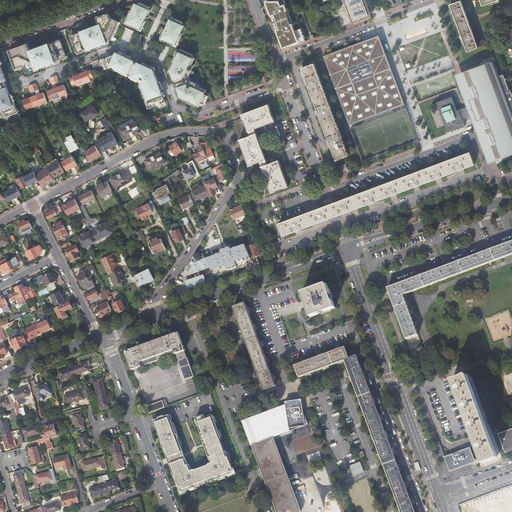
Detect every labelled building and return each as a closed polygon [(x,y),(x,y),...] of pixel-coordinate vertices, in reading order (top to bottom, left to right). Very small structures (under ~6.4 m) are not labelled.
[(284,0),(264,0),(284,50),(306,42),(301,29),(295,31),(284,0)] [(345,0),(354,23),(372,17),(365,0),(324,0),(324,1),(326,0),(345,0)] [(451,4),(462,35),(464,40),(466,45),(468,52),(479,48),(461,1),(451,4)] [(150,7),(140,2),(138,6),(135,4),(127,22),(129,23),(128,24),(131,25),(137,29),(140,30),(140,28),(142,29),(143,26),(146,19),(148,15),(149,13),(150,11),(148,10),(149,8),(150,7)] [(87,30),(86,30),(90,37),(95,44),(97,46),(103,44),(108,42),(108,41),(110,40),(111,39),(112,40),(115,35),(114,34),(117,26),(118,27),(120,22),(111,17),(110,14),(102,17),(102,16),(98,17),(99,18),(98,18),(100,25),(96,26),(96,27),(87,30)] [(184,22),(173,17),(172,19),(171,21),(170,20),(169,24),(167,28),(162,38),(163,38),(163,40),(165,41),(172,44),(174,45),(175,43),(177,44),(178,43),(182,33),(185,27),(184,26),(182,26),(184,22)] [(75,35),(71,37),(73,42),(73,43),(74,42),(76,46),(75,47),(77,53),(81,51),(81,52),(85,50),(88,49),(88,50),(94,48),(97,46),(95,44),(90,37),(86,30),(82,32),(82,33),(79,34),(78,33),(75,34),(75,35)] [(378,37),(326,56),(351,124),(403,104),(378,37)] [(11,51),(9,52),(10,53),(16,68),(18,68),(18,69),(21,68),(21,66),(24,65),(24,66),(28,67),(34,64),(35,64),(37,69),(42,67),(51,64),(56,62),(56,61),(59,59),(60,60),(63,59),(63,58),(67,57),(64,51),(62,47),(63,47),(63,46),(61,41),(57,42),(57,41),(53,43),(50,45),(50,44),(44,46),(45,47),(36,50),(35,49),(31,51),(29,44),(28,45),(27,44),(24,45),(24,46),(14,50),(14,48),(11,50),(11,51)] [(175,56),(172,63),(173,64),(171,67),(173,68),(171,73),(173,81),(174,80),(177,87),(176,87),(179,95),(184,97),(183,99),(186,101),(196,106),(197,105),(199,106),(200,104),(201,102),(204,103),(205,104),(209,95),(207,90),(201,87),(196,85),(197,83),(192,81),(190,75),(190,74),(192,70),(190,69),(192,64),(195,58),(194,57),(192,56),(193,54),(181,49),(179,52),(178,54),(177,53),(175,56)] [(119,53),(104,58),(110,67),(113,66),(120,70),(120,71),(123,72),(135,63),(132,61),(129,60),(130,58),(123,55),(119,53)] [(103,58),(93,62),(95,67),(105,63),(107,69),(110,67),(104,58),(103,59),(103,58)] [(437,103),(448,132),(465,126),(463,119),(477,113),(495,161),(511,154),(511,94),(510,89),(509,90),(503,74),(499,76),(493,61),(462,72),(474,104),(457,110),(452,97),(437,103)] [(143,62),(142,66),(143,64),(150,67),(154,69),(154,71),(156,70),(155,67),(143,62)] [(139,65),(135,63),(123,72),(128,74),(132,76),(140,80),(140,82),(142,86),(145,94),(145,95),(148,103),(150,108),(165,102),(163,96),(162,92),(161,90),(158,82),(154,71),(154,69),(150,67),(143,64),(142,66),(139,65)] [(349,156),(315,63),(302,68),(329,140),(336,160),(349,156)] [(74,76),(70,77),(73,85),(94,77),(91,70),(88,71),(88,70),(73,76),(74,76)] [(54,76),(50,78),(53,84),(53,85),(60,82),(57,75),(54,76)] [(33,84),(29,86),(32,92),(39,90),(37,83),(33,84)] [(8,96),(4,84),(0,86),(0,111),(4,116),(9,124),(14,122),(14,123),(22,120),(20,116),(21,115),(19,113),(20,112),(18,109),(16,109),(14,104),(15,103),(15,101),(16,101),(14,99),(14,98),(15,97),(12,95),(12,94),(11,95),(8,96)] [(65,84),(51,89),(55,100),(68,94),(65,84)] [(44,92),(30,97),(34,107),(48,102),(44,92)] [(94,104),(80,113),(86,122),(100,113),(94,104)] [(245,113),(242,114),(250,135),(240,139),(249,166),(260,162),(271,193),(289,186),(279,160),(268,164),(255,129),(275,121),(269,104),(245,113)] [(106,116),(101,120),(106,128),(111,125),(106,116)] [(129,125),(121,130),(126,139),(141,132),(137,123),(130,126),(129,125)] [(113,133),(98,141),(104,151),(118,144),(113,133)] [(79,147),(72,136),(68,139),(69,141),(66,143),(71,152),(79,147)] [(177,142),(170,146),(175,155),(182,150),(180,146),(181,145),(179,143),(178,143),(177,142)] [(207,142),(201,142),(203,147),(208,158),(213,155),(207,142)] [(200,152),(193,155),(195,159),(196,158),(198,162),(203,160),(207,158),(202,146),(200,143),(197,145),(198,148),(199,149),(198,149),(200,152)] [(101,154),(95,145),(83,153),(88,162),(101,154)] [(154,156),(145,161),(150,170),(165,162),(160,152),(153,155),(154,156)] [(470,152),(335,202),(340,214),(475,164),(470,152)] [(73,155),(63,161),(68,170),(78,164),(73,155)] [(65,172),(59,161),(48,167),(51,172),(53,177),(60,173),(60,174),(65,172)] [(339,172),(349,169),(346,163),(337,167),(339,172)] [(48,167),(47,165),(43,167),(43,169),(44,170),(36,174),(37,177),(43,173),(44,174),(49,183),(55,179),(54,178),(53,177),(51,172),(48,167)] [(192,167),(183,171),(187,179),(196,175),(192,167)] [(224,167),(216,171),(220,179),(228,176),(224,167)] [(120,174),(112,178),(117,188),(132,180),(126,169),(120,173),(120,174)] [(43,173),(37,177),(43,186),(46,184),(48,183),(49,183),(44,174),(43,173)] [(17,178),(14,180),(17,187),(19,190),(28,185),(24,176),(18,179),(17,178)] [(213,189),(218,187),(214,178),(204,182),(210,196),(216,194),(213,189)] [(113,191),(107,181),(103,183),(103,184),(97,188),(102,196),(113,191)] [(157,203),(171,199),(169,194),(171,193),(169,185),(153,189),(157,203)] [(198,189),(202,198),(205,196),(205,197),(209,195),(205,186),(198,189)] [(17,187),(4,193),(8,201),(22,195),(19,190),(17,187)] [(198,201),(202,198),(198,189),(194,191),(198,201)] [(96,198),(92,190),(79,196),(83,204),(96,198)] [(190,195),(179,200),(182,207),(185,212),(195,206),(190,195)] [(63,205),(66,211),(68,215),(80,208),(75,198),(71,200),(71,201),(68,203),(63,205)] [(157,210),(152,200),(148,202),(137,208),(143,219),(148,217),(147,216),(154,213),(154,212),(157,210)] [(246,214),(241,202),(237,204),(238,205),(235,206),(229,209),(234,219),(246,214)] [(329,204),(324,206),(328,219),(333,217),(340,214),(335,202),(329,204)] [(50,211),(47,213),(49,218),(57,214),(63,212),(59,205),(57,205),(52,207),(49,208),(50,211)] [(328,219),(324,206),(279,223),(283,235),(328,219)] [(185,212),(182,207),(178,209),(185,224),(190,222),(185,212)] [(20,224),(25,236),(33,232),(31,228),(33,228),(29,220),(26,221),(24,219),(19,222),(20,224)] [(55,226),(54,228),(60,239),(69,234),(62,220),(56,223),(57,225),(55,226)] [(99,240),(113,232),(108,221),(104,223),(104,222),(100,224),(100,225),(97,227),(94,229),(99,240)] [(180,228),(172,231),(173,232),(171,232),(173,235),(174,235),(177,242),(180,240),(184,239),(180,228)] [(82,234),(79,236),(84,247),(99,240),(94,229),(90,231),(90,230),(86,232),(86,231),(82,233),(82,234)] [(5,233),(0,235),(0,246),(10,242),(5,233)] [(158,251),(159,251),(158,249),(166,246),(162,238),(158,240),(157,237),(149,241),(154,253),(155,253),(155,254),(159,252),(158,251)] [(426,353),(404,294),(511,254),(511,240),(388,287),(415,358),(426,353)] [(67,248),(66,249),(69,256),(70,255),(73,260),(80,257),(77,252),(79,251),(76,244),(73,246),(70,241),(65,244),(67,248)] [(221,252),(206,258),(211,267),(214,275),(219,273),(219,274),(229,271),(229,270),(237,266),(238,267),(248,264),(247,263),(253,261),(245,243),(231,248),(230,244),(219,248),(221,252)] [(258,243),(248,248),(253,258),(261,254),(258,248),(260,247),(258,243)] [(37,246),(32,249),(36,257),(41,254),(40,253),(42,252),(43,250),(42,248),(41,247),(40,245),(37,246)] [(36,257),(32,249),(27,251),(31,259),(36,257)] [(22,260),(19,253),(16,255),(16,256),(13,258),(13,259),(11,260),(10,259),(9,260),(9,261),(8,262),(12,270),(18,267),(19,266),(18,264),(19,263),(19,261),(22,260)] [(107,270),(109,273),(110,273),(118,269),(116,266),(116,265),(115,261),(116,261),(112,253),(102,258),(107,269),(107,270)] [(188,275),(211,267),(206,258),(206,257),(205,257),(200,259),(194,261),(187,272),(188,275)] [(8,272),(12,270),(8,262),(2,265),(5,269),(6,269),(8,272)] [(123,274),(120,268),(118,269),(110,273),(116,285),(119,284),(121,287),(127,284),(125,280),(125,281),(123,277),(122,274),(123,274)] [(149,268),(135,275),(140,285),(149,280),(150,281),(154,279),(149,268)] [(43,274),(38,277),(40,282),(44,279),(48,286),(57,281),(53,272),(44,276),(43,274)] [(80,280),(88,277),(85,272),(78,276),(80,280)] [(203,273),(185,280),(187,287),(206,281),(203,273)] [(94,289),(88,277),(80,280),(83,285),(85,284),(89,291),(94,289)] [(311,316),(336,308),(327,283),(303,292),(311,316)] [(23,284),(19,286),(24,296),(26,300),(37,295),(36,293),(34,288),(33,286),(28,288),(27,287),(25,288),(23,284)] [(10,295),(10,296),(13,302),(17,299),(19,303),(23,304),(27,302),(26,300),(24,296),(19,286),(15,288),(17,292),(14,293),(10,295)] [(96,289),(87,294),(89,298),(93,296),(94,299),(99,296),(98,294),(98,293),(96,289)] [(62,305),(66,303),(60,291),(51,295),(57,307),(62,305)] [(121,299),(113,303),(118,312),(126,308),(121,299)] [(57,307),(55,308),(61,318),(65,316),(67,315),(65,311),(72,307),(70,302),(62,306),(62,305),(57,307)] [(108,302),(102,304),(106,312),(112,309),(108,302)] [(234,307),(265,391),(277,386),(245,302),(234,307)] [(106,312),(102,304),(97,307),(101,315),(106,312)] [(19,315),(8,320),(9,323),(21,318),(19,315)] [(47,320),(38,325),(42,333),(51,328),(47,320)] [(37,323),(26,329),(28,334),(31,339),(35,338),(34,336),(37,335),(42,333),(38,325),(37,323)] [(22,333),(16,336),(17,338),(22,348),(26,346),(24,343),(26,341),(22,333)] [(196,379),(180,334),(127,353),(133,372),(178,356),(187,382),(196,379)] [(18,350),(22,348),(17,338),(13,340),(13,341),(11,342),(14,348),(16,347),(18,350)] [(345,347),(296,365),(300,377),(345,360),(346,360),(350,358),(345,347)] [(350,358),(346,360),(402,511),(415,511),(357,355),(350,358)] [(75,375),(89,369),(86,361),(80,363),(77,364),(72,367),(75,375)] [(61,380),(75,375),(72,367),(58,372),(61,380)] [(474,439),(476,445),(481,460),(482,462),(498,456),(489,434),(489,432),(467,373),(451,379),(473,439),(474,439)] [(93,380),(96,394),(105,392),(101,378),(93,380)] [(43,393),(51,391),(48,381),(35,384),(39,399),(45,397),(43,393)] [(17,402),(25,398),(31,395),(27,387),(13,394),(17,402)] [(66,404),(84,399),(82,390),(63,395),(66,404)] [(108,406),(105,392),(96,394),(100,408),(108,406)] [(17,402),(13,394),(10,395),(14,404),(16,413),(17,417),(21,416),(20,413),(21,413),(20,410),(19,405),(26,402),(25,398),(17,402)] [(11,404),(7,406),(9,410),(12,409),(13,413),(16,413),(14,404),(10,395),(8,396),(11,404)] [(0,409),(7,406),(11,404),(8,396),(0,400),(0,409)] [(289,401),(243,418),(253,445),(310,424),(300,397),(289,401)] [(146,406),(148,413),(165,407),(163,400),(146,406)] [(72,414),(75,429),(84,427),(80,412),(80,410),(71,412),(72,414)] [(183,452),(178,439),(179,438),(178,434),(177,435),(169,414),(154,419),(161,438),(162,438),(163,442),(162,443),(165,450),(166,450),(169,457),(183,452)] [(185,459),(171,464),(174,471),(173,471),(180,492),(182,493),(199,486),(198,484),(214,478),(215,481),(232,474),(234,472),(226,452),(224,453),(220,439),(221,439),(213,415),(206,418),(205,416),(196,419),(199,427),(198,427),(201,437),(202,436),(212,464),(209,465),(208,466),(195,471),(194,470),(190,472),(185,459)] [(0,419),(0,424),(3,435),(11,433),(7,418),(6,418),(0,419)] [(44,432),(47,446),(48,449),(51,448),(54,448),(52,442),(51,442),(50,439),(57,437),(54,424),(44,427),(46,432),(44,432)] [(24,429),(25,433),(26,437),(40,434),(38,425),(24,429)] [(511,429),(499,434),(499,436),(504,449),(511,446),(511,429)] [(7,449),(8,449),(11,448),(14,447),(13,442),(11,433),(3,435),(7,449)] [(81,450),(89,448),(86,433),(77,435),(81,450)] [(120,453),(119,447),(118,444),(117,438),(111,440),(109,441),(108,441),(112,455),(120,453)] [(277,511),(300,511),(273,438),(253,445),(277,511)] [(469,447),(444,456),(449,470),(453,469),(454,468),(474,461),(469,447)] [(34,448),(31,449),(28,450),(32,465),(41,462),(37,448),(34,448)] [(183,452),(169,457),(171,464),(185,459),(183,452)] [(112,455),(116,469),(124,467),(120,453),(112,455)] [(65,465),(66,469),(71,468),(67,454),(53,458),(56,468),(62,466),(65,465)] [(101,466),(99,457),(81,462),(83,471),(101,466)] [(364,472),(361,463),(350,466),(353,475),(364,472)] [(53,480),(52,480),(53,484),(57,483),(53,468),(47,470),(48,472),(50,472),(53,480)] [(36,476),(38,484),(52,480),(53,480),(50,472),(48,472),(36,476)] [(26,488),(22,473),(16,475),(14,475),(18,490),(26,488)] [(108,491),(116,488),(119,487),(116,479),(113,480),(105,483),(108,491)] [(105,483),(94,487),(97,496),(108,491),(105,483)] [(22,504),(24,504),(30,502),(26,488),(18,490),(22,504)] [(61,497),(63,507),(79,502),(76,493),(61,497)] [(44,507),(45,511),(54,511),(61,510),(58,502),(44,507)]
